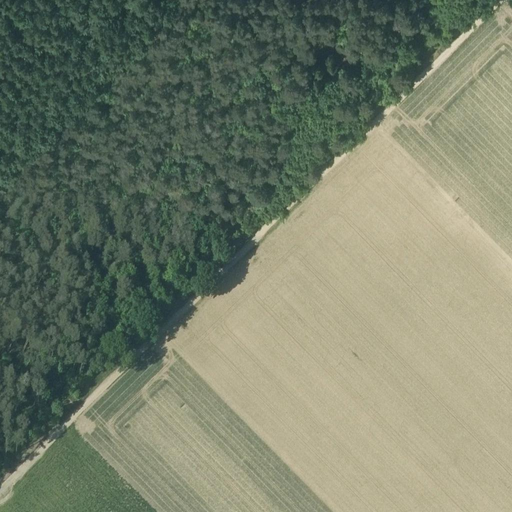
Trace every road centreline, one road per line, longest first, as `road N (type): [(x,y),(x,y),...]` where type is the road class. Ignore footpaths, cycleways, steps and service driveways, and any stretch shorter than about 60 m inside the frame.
road 1 (track): [(501,0),(0,489)]
road 2 (track): [(0,175),(169,10),(170,0)]
